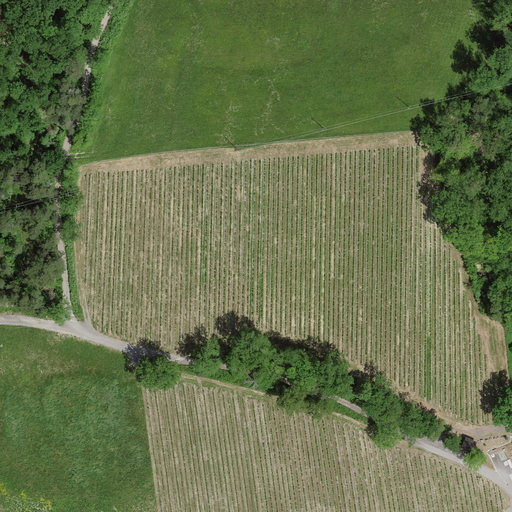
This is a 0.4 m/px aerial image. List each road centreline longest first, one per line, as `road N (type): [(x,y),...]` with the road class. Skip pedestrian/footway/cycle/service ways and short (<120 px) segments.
road 1 (track): [(73,327),(139,350),(301,384),(433,447)]
road 2 (track): [(115,0),(89,59),(59,170),(73,327)]
